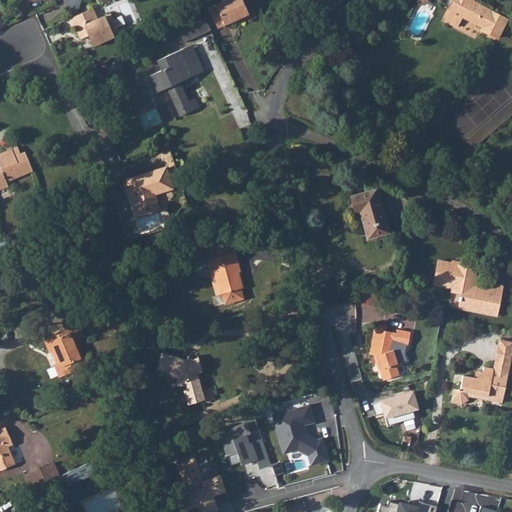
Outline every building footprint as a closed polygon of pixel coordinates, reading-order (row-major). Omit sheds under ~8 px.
[(223,22),(225,24),(239,17),(240,20),(249,16),(241,0),(225,0),(209,8),(216,25),(223,22)] [(465,16),(485,26),(482,30),(499,38),(508,19),(494,12),(494,11),(484,7),(483,7),(471,2),(471,0),(451,0),(454,2),(445,20),(460,26),(465,16)] [(75,26),(80,38),(93,33),(97,44),(120,34),(111,13),(98,18),(93,8),(69,19),(73,28),(75,26)] [(206,20),(204,17),(177,29),(183,43),(211,31),(206,20)] [(192,69),(180,74),(183,82),(206,72),(200,63),(193,45),(183,50),(192,69)] [(180,74),(192,69),(183,50),(157,61),(161,71),(155,73),(154,71),(143,75),(146,81),(142,83),(141,87),(144,93),(148,93),(150,92),(152,96),(167,90),(180,117),(192,112),(187,102),(179,84),(183,82),(180,74)] [(192,112),(200,109),(195,98),(187,102),(192,112)] [(19,145),(0,151),(0,187),(0,188),(10,185),(8,180),(34,169),(26,151),(22,152),(19,145)] [(158,208),(154,192),(172,186),(166,166),(127,179),(137,214),(158,208)] [(357,212),(366,237),(387,232),(373,189),(347,197),(352,212),(357,212)] [(242,233),(226,226),(220,240),(209,243),(212,254),(206,256),(209,266),(215,264),(223,292),(224,291),(227,301),(245,296),(242,287),(243,286),(239,269),(242,269),(236,247),(242,233)] [(478,290),(477,291),(475,290),(473,288),(471,284),(474,268),(462,266),(453,264),(453,269),(449,268),(450,263),(435,260),(432,280),(441,282),(441,279),(450,281),(449,291),(460,293),(457,308),(495,315),(499,292),(485,289),(479,288),(478,290)] [(450,260),(450,263),(449,268),(453,269),(453,264),(462,266),(462,263),(450,260)] [(217,293),(223,292),(215,264),(209,266),(217,293)] [(441,282),(432,280),(431,285),(449,288),(450,281),(441,279),(441,282)] [(501,285),(493,283),(485,289),(499,292),(501,285)] [(359,303),(377,307),(380,294),(362,291),(359,303)] [(56,356),(59,361),(52,364),(58,378),(77,370),(74,363),(80,361),(72,343),(80,340),(74,325),(55,334),(57,339),(48,343),(51,352),(54,357),(56,356)] [(374,362),(373,363),(375,371),(376,370),(380,381),(395,376),(391,365),(394,364),(389,352),(391,343),(404,346),(407,331),(393,328),(392,332),(371,328),(366,354),(374,356),(374,362)] [(48,343),(57,339),(55,334),(42,339),(48,354),(51,352),(48,343)] [(468,401),(470,394),(493,399),(492,403),(502,405),(511,356),(511,344),(498,342),(492,371),(482,369),(481,376),(475,380),(463,378),(460,391),(455,390),(452,402),(463,404),(468,401)] [(184,384),(185,388),(182,389),(185,404),(203,399),(200,390),(196,373),(201,371),(198,358),(188,360),(163,352),(157,368),(171,372),(181,375),(184,384)] [(77,370),(86,366),(83,359),(80,361),(74,363),(77,370)] [(170,377),(175,378),(177,385),(184,384),(181,375),(171,372),(170,377)] [(200,390),(203,399),(204,402),(213,399),(210,387),(200,390)] [(272,413),(317,401),(320,413),(328,411),(323,391),(270,406),(272,413)] [(413,391),(380,401),(386,426),(415,418),(413,412),(419,410),(413,391)] [(309,406),(271,416),(279,446),(283,444),(284,452),(296,449),(309,456),(310,456),(313,466),(327,462),(322,441),(316,443),(304,436),(301,427),(313,424),(309,406)] [(261,470),(270,466),(261,441),(248,446),(245,437),(249,436),(245,425),(223,433),(225,441),(221,442),(226,458),(227,458),(236,454),(240,463),(241,466),(250,463),(255,461),(257,464),(258,467),(259,466),(261,470)] [(0,470),(17,464),(8,446),(15,444),(7,428),(0,430),(0,470)] [(283,444),(279,446),(281,456),(296,451),(306,458),(309,467),(313,466),(310,456),(309,456),(296,449),(284,452),(283,444)] [(236,454),(227,458),(230,467),(240,463),(236,454)] [(202,478),(194,455),(173,461),(183,491),(177,494),(183,510),(194,508),(195,511),(213,511),(217,511),(214,496),(227,490),(221,473),(202,478)] [(31,488),(60,474),(54,462),(25,476),(31,488)] [(92,464),(64,476),(69,488),(97,475),(92,464)] [(119,511),(113,498),(82,511),(119,511)] [(394,510),(378,504),(375,511),(435,511),(437,507),(409,499),(408,502),(397,500),(394,510)]
